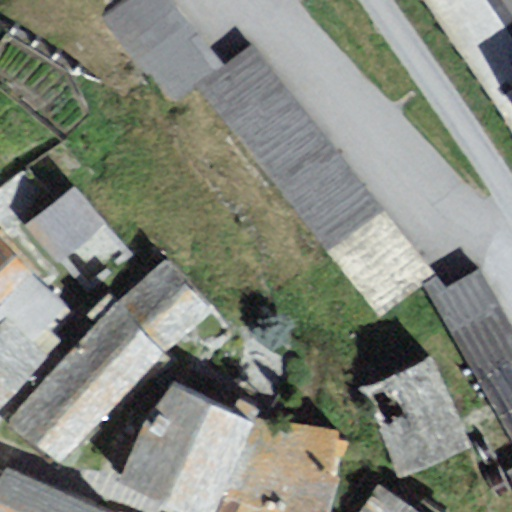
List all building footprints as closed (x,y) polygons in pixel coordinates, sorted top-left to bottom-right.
[(170,105),(194,86),(222,63),(170,0),(121,0),(99,19),(170,105)] [(222,63),(194,86),(377,319),(419,286),(434,275),(250,41),(222,63)] [(80,192),(37,229),(74,271),(117,234),(80,192)] [(0,237),(0,426),(72,351),(57,339),(77,319),(3,234),(0,237)] [(134,282),(174,341),(221,309),(181,250),(134,282)] [(419,286),(511,437),(511,331),(475,270),(444,289),(434,275),(419,286)] [(175,368),(123,318),(16,429),(68,479),(175,368)] [(438,365),(364,396),(403,488),(476,457),(438,365)] [(227,511),(263,427),(172,389),(129,492),(178,511),(227,511)] [(338,511),(354,446),(267,425),(245,511),(338,511)] [(511,464),(503,469),(511,485),(511,464)] [(92,511),(15,482),(0,506),(0,511),(92,511)] [(412,511),(386,497),(377,511),(412,511)]
